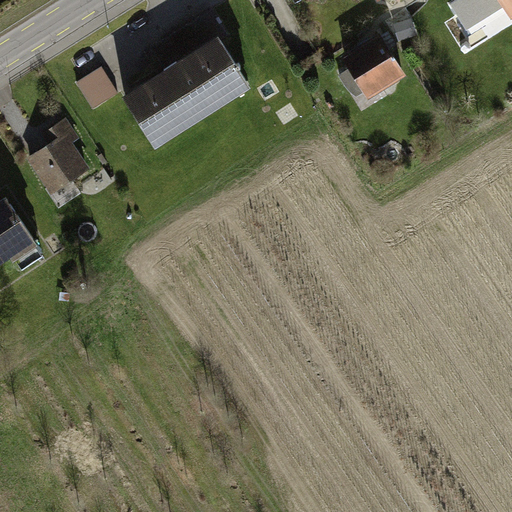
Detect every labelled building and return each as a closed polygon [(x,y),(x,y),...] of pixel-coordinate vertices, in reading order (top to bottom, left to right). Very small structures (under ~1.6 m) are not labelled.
[(511,0),(503,0),(511,13),(511,0)] [(169,72),(128,97),(159,146),(252,89),(220,37),(225,34),(213,15),(156,50),(169,72)] [(382,37),(347,59),(370,96),(405,74),(382,37)] [(79,81),(96,108),(122,92),(105,65),(79,81)] [(55,145),(32,159),(52,191),(87,170),(70,143),(77,139),(67,122),(48,134),(55,145)] [(0,266),(33,244),(6,203),(0,207),(0,266)]
